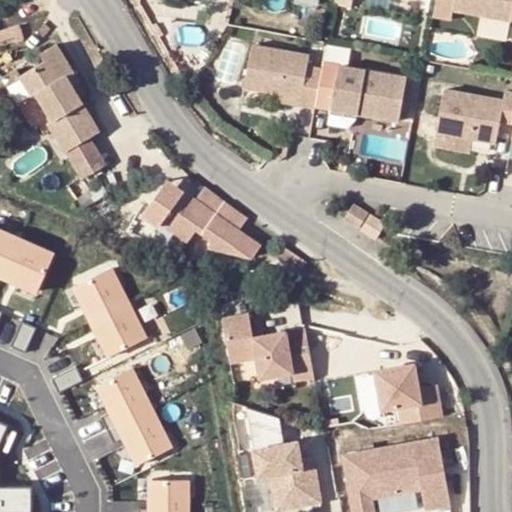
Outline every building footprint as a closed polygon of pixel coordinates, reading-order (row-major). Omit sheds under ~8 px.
[(412,0),(416,1),(415,0),(333,0),(332,10),(348,13),(350,0),(412,0)] [(511,22),(511,0),(435,0),(432,18),(448,21),(450,11),(511,22)] [(18,24),(0,30),(0,40),(13,36),(15,43),(23,40),(18,24)] [(98,131),(77,97),(70,87),(77,82),(55,44),(39,53),(44,61),(20,76),(15,69),(0,77),(0,79),(5,88),(20,79),(31,97),(36,94),(52,120),(47,123),(64,152),(98,131)] [(240,92),(272,97),(314,105),(320,72),(304,69),(306,58),(249,48),(240,92)] [(396,126),(405,80),(322,65),(320,72),(314,105),(314,110),(396,126)] [(77,82),(70,87),(77,97),(83,92),(77,82)] [(511,94),(503,93),(501,102),(441,91),(433,135),(494,146),(498,124),(511,126),(511,94)] [(314,105),(272,97),(271,106),(313,114),(314,110),(314,105)] [(114,159),(98,131),(64,152),(80,179),(114,159)] [(166,180),(142,215),(158,226),(161,222),(188,241),(196,228),(211,238),(209,246),(252,258),(259,247),(238,231),(246,219),(204,186),(195,200),(166,180)] [(340,222),(356,232),(361,225),(368,216),(352,206),(340,222)] [(356,232),(372,244),(384,227),(368,216),(361,225),(356,232)] [(0,230),(0,275),(1,276),(18,239),(0,230)] [(18,239),(1,276),(37,292),(53,255),(18,239)] [(306,261),(284,245),(272,262),(295,277),(306,261)] [(113,268),(76,285),(93,321),(130,303),(113,268)] [(130,303),(93,321),(111,356),(147,339),(130,303)] [(249,308),(222,311),(228,356),(255,353),(258,373),(291,369),(292,377),(311,375),(304,325),(252,332),(249,308)] [(20,322),(9,347),(24,354),(35,328),(20,322)] [(413,365),(374,370),(380,410),(396,408),(398,424),(439,419),(434,387),(417,389),(413,365)] [(77,367),(52,380),(59,393),(80,382),(81,377),(77,367)] [(135,367),(101,385),(115,411),(103,417),(110,430),(155,408),(135,367)] [(274,415),(242,404),(252,473),(264,471),(267,491),(293,487),(295,503),(313,501),(307,456),(295,457),(290,458),(288,440),(279,441),(274,415)] [(155,408),(110,430),(116,443),(127,437),(141,464),(174,448),(155,408)] [(6,428),(0,442),(0,448),(7,452),(16,432),(6,428)] [(357,450),(337,453),(345,511),(365,511),(364,497),(414,490),(417,511),(442,508),(433,439),(369,448),(369,453),(358,455),(357,450)] [(139,510),(139,511),(189,511),(190,481),(153,481),(151,510),(139,510)] [(0,511),(33,511),(31,485),(0,485),(0,511)] [(293,487),(267,491),(268,507),(295,503),(293,487)]
